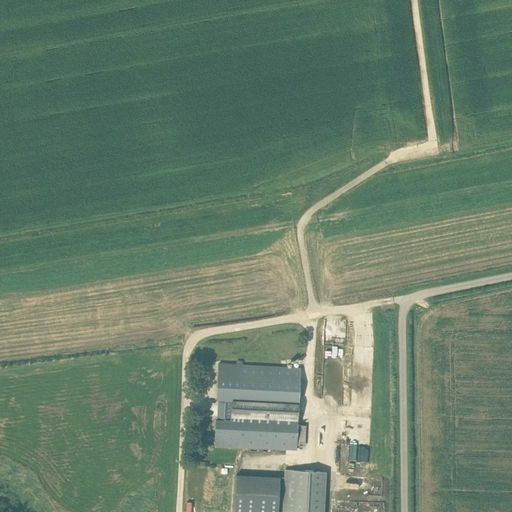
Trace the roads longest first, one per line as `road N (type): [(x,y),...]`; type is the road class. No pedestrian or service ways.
road 1 (track): [(314,314),(302,221),(397,156),(431,149),(414,0)]
road 2 (unclassified): [(404,511),(403,311),(419,294),(511,276)]
road 3 (track): [(178,511),(191,340),(314,314)]
